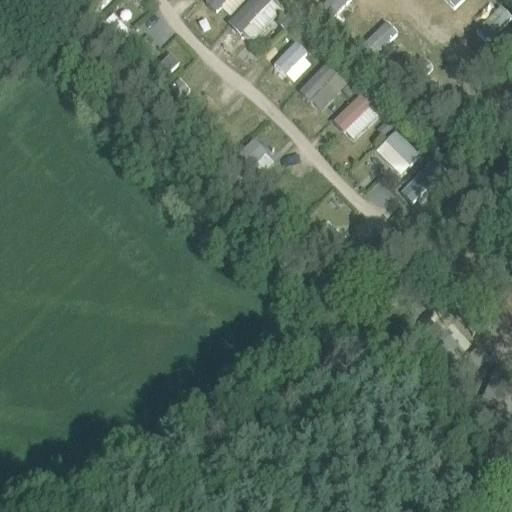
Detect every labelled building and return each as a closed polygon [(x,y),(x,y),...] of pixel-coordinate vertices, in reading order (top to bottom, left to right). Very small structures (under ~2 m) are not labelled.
[(56,0),(46,0),(40,6),(48,15),(60,4),(56,0)] [(212,0),(209,6),(232,22),(246,0),(212,0)] [(274,0),(250,0),(228,24),(251,46),(285,10),(274,0)] [(328,0),(322,7),(337,21),(357,0),(328,0)] [(445,0),(455,11),(467,0),(445,0)] [(476,33),(489,45),(511,20),(511,17),(500,7),(476,33)] [(284,20),(279,25),(286,32),(292,26),(284,20)] [(362,47),(374,60),(400,36),(388,22),(362,47)] [(286,78),(308,55),(296,43),(273,66),(286,78)] [(126,73),(134,66),(128,59),(119,66),(126,73)] [(420,85),(433,68),(421,59),(408,76),(420,85)] [(326,65),(300,94),(322,114),(349,85),(326,65)] [(349,88),(342,95),(348,101),(356,94),(349,88)] [(354,143),(382,113),(362,94),(334,125),(354,143)] [(229,152),(244,136),(226,120),(211,136),(229,152)] [(387,123),(377,133),(384,139),(394,130),(387,123)] [(401,178),(421,157),(395,132),(375,153),(401,178)] [(250,187),(274,161),(255,143),(230,168),(250,187)] [(434,159),(401,194),(417,209),(450,175),(434,159)] [(329,222),(307,247),(324,262),(346,238),(329,222)] [(430,233),(418,244),(425,252),(437,242),(430,233)] [(390,256),(384,262),(390,268),(396,262),(390,256)]
